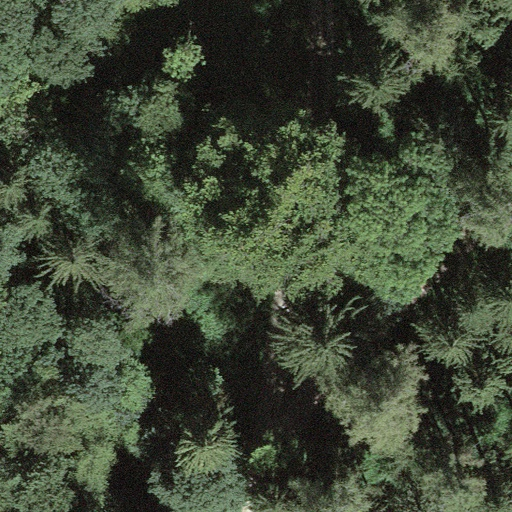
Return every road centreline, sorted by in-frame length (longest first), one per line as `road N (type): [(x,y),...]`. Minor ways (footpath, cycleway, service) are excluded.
road 1 (track): [(321,0),(325,75),(260,511)]
road 2 (track): [(511,188),(271,425)]
